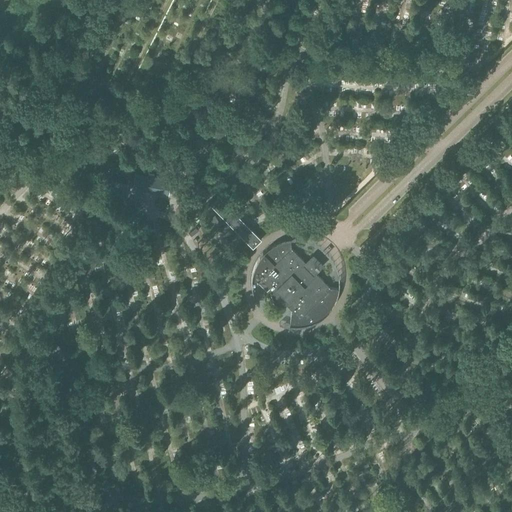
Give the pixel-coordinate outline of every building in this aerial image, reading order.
[(128,184),(131,173),(102,164),(99,176),(128,184)] [(142,189),(150,190),(150,188),(168,192),(168,191),(173,192),(175,181),(135,174),(133,185),(142,187),(142,189)] [(209,229),(211,231),(217,226),(216,224),(219,222),(218,220),(222,217),(238,233),(244,227),(225,204),(225,203),(219,196),(211,203),(209,201),(208,203),(219,214),(215,216),(214,215),(211,218),(209,216),(203,221),(204,223),(201,226),(206,232),(209,229)] [(243,238),(253,248),(261,239),(252,230),(251,230),(244,238),(243,238)] [(298,317),(298,316),(300,314),(302,316),(328,291),(326,289),(328,286),(316,273),(313,276),(311,273),(314,270),(308,263),(304,267),(302,265),(305,262),(292,249),(289,252),(287,250),(262,275),(264,276),(261,279),(273,291),(270,294),(273,299),(271,300),(277,306),(278,305),(283,307),(286,304),(298,317)]
